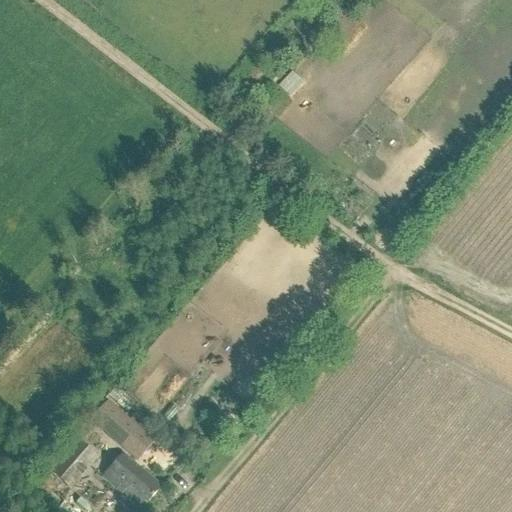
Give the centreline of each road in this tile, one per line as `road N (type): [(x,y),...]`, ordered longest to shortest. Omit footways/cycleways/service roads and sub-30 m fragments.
road 1 (track): [(43,0),(383,263),(511,333)]
road 2 (track): [(192,511),(394,269)]
